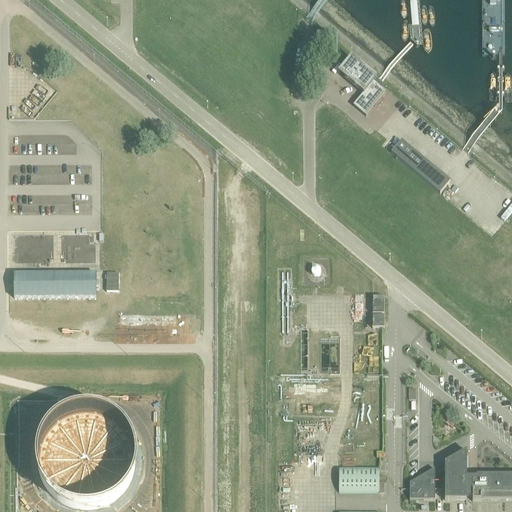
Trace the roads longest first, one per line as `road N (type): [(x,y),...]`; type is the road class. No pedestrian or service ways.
road 1 (unclassified): [(511,377),(58,0)]
road 2 (unclassified): [(2,241),(3,0)]
